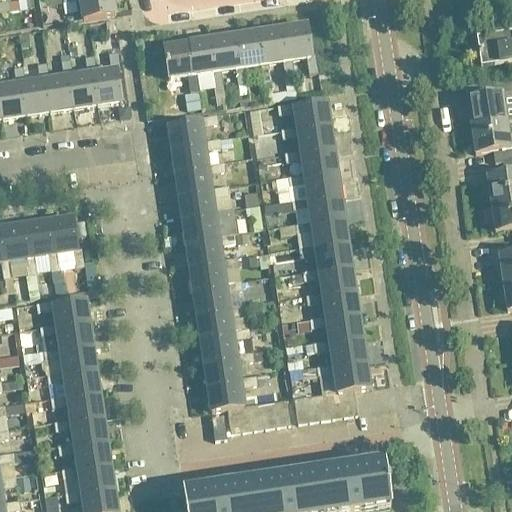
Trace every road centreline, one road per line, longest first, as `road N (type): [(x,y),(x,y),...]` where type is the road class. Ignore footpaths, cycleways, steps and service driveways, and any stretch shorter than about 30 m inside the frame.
road 1 (residential): [(123,208),(162,477),(442,433)]
road 2 (residential): [(442,433),(480,389),(430,80),(382,55)]
road 3 (tertiary): [(382,55),(438,410)]
